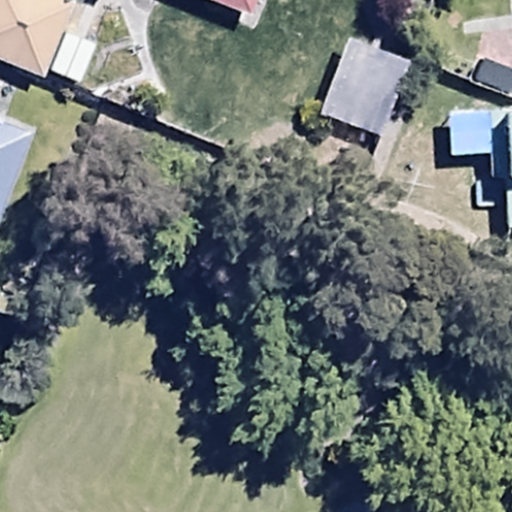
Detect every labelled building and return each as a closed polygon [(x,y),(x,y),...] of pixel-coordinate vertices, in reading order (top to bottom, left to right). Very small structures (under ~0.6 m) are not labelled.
[(71,21),(25,0),(0,0),(0,74),(37,92),(71,21)] [(181,0),(247,27),(258,0),(181,0)] [(409,76),(347,51),(317,125),(379,150),(409,76)] [(511,121),(502,122),(507,243),(511,243),(511,121)] [(0,235),(36,141),(0,127),(0,235)]
